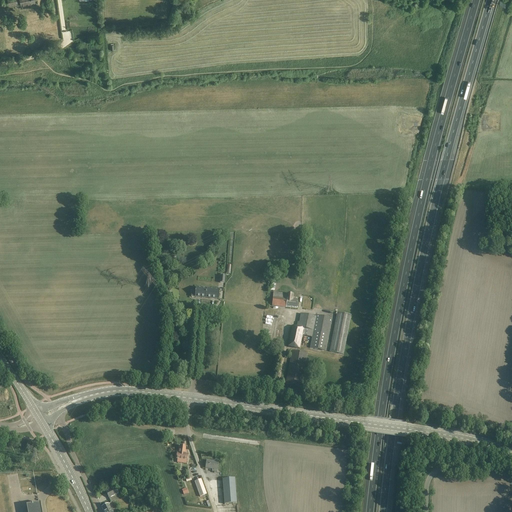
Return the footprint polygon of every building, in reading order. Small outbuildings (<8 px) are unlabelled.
[(196,288),(196,291),(192,291),(191,297),(219,300),(220,290),(196,288)] [(274,292),(272,306),(286,308),(286,307),(298,308),(298,303),(297,303),(297,300),(295,300),(295,298),(293,298),(293,295),(274,292)] [(337,313),(330,352),(343,355),(351,315),(337,313)] [(292,326),(289,342),(288,346),(299,349),(302,336),(312,337),(310,348),(325,351),(332,318),(316,315),(316,317),(301,314),(299,323),(297,322),(297,327),(292,326)] [(307,354),(297,352),(292,351),(286,384),(301,387),(307,354)] [(180,446),(179,451),(179,453),(177,453),(176,459),(187,461),(188,454),(187,454),(187,451),(185,451),(186,447),(180,446)] [(218,473),(218,471),(219,463),(207,461),(206,469),(213,470),(213,472),(218,473)] [(195,483),(200,498),(207,495),(202,480),(195,483)] [(223,481),(224,505),(236,504),(235,480),(223,481)] [(107,492),(108,494),(110,498),(119,494),(116,488),(107,492)] [(39,504),(26,506),(27,511),(41,511),(40,503),(39,504)]
